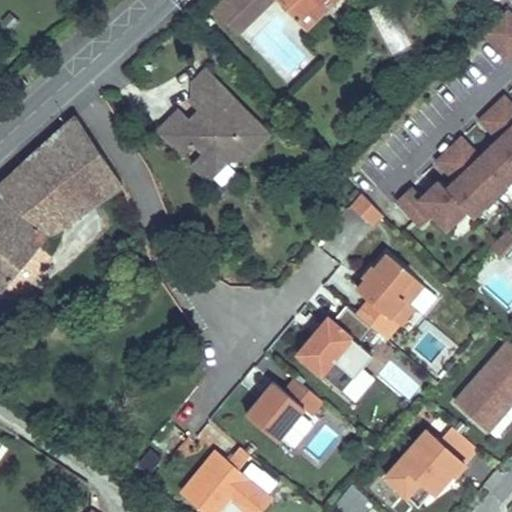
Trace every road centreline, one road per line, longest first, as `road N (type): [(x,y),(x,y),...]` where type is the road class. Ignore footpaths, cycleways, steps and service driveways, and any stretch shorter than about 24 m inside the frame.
road 1 (residential): [(69,81),(138,185),(169,265),(251,346)]
road 2 (secondary): [(69,81),(160,0)]
